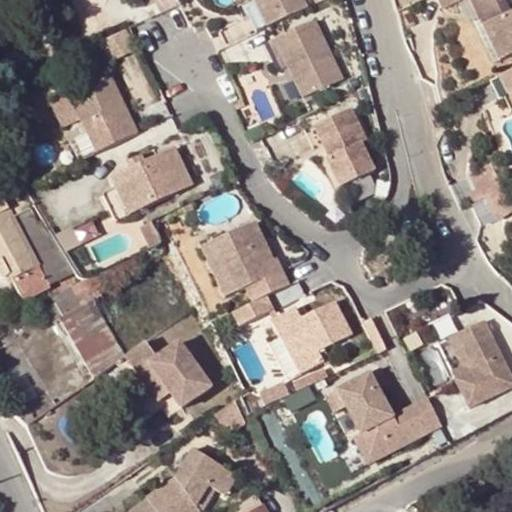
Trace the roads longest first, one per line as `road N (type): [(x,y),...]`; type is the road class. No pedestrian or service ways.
road 1 (residential): [(389,78),(382,96),(402,197),(393,216),(341,252),(246,186),(177,40)]
road 2 (residential): [(389,78),(435,206),(474,266),(511,298)]
road 3 (residential): [(361,511),(511,436)]
